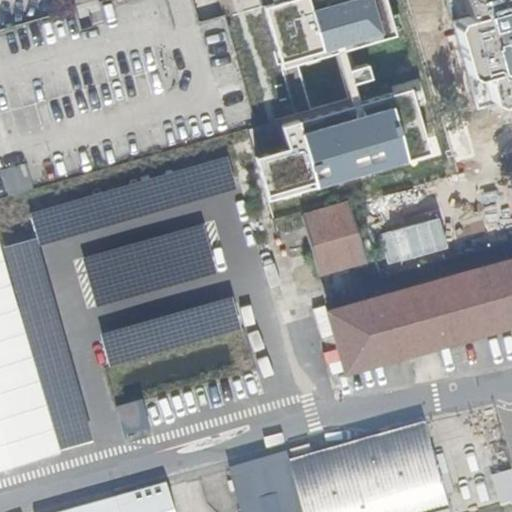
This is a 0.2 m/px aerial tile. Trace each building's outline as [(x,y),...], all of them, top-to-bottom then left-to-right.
[(245,130),(254,127),(222,18),(206,23),(175,31),(166,0),(103,0),(0,29),(0,199),(226,135),(245,130)] [(382,0),(283,0),(264,5),(280,66),(392,33),(382,0)] [(446,0),(465,68),(508,56),(491,0),(446,0)] [(511,0),(491,0),(508,56),(465,68),(476,103),(511,92),(511,0)] [(285,146),(252,155),(266,202),(440,155),(418,79),(277,118),(285,146)] [(227,154),(30,209),(37,238),(38,243),(237,188),(227,154)] [(350,203),(302,216),(317,274),(366,260),(350,203)] [(202,224),(83,256),(97,306),(216,274),(202,224)] [(1,248),(58,451),(94,441),(38,243),(37,238),(1,248)] [(0,467),(58,451),(1,248),(0,243),(0,467)] [(511,258),(328,310),(346,371),(405,354),(511,323),(511,258)] [(231,295),(102,331),(111,365),(241,329),(231,295)] [(304,511),(432,511),(452,506),(429,421),(291,460),(304,511)] [(241,511),(304,511),(291,460),(289,452),(230,469),(241,511)] [(511,468),(492,474),(500,503),(511,500),(511,468)] [(173,511),(166,483),(64,511),(173,511)]
